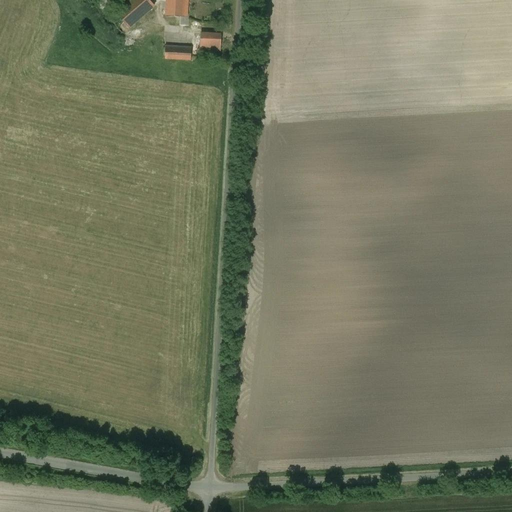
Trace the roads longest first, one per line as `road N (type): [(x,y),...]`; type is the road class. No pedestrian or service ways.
road 1 (unclassified): [(209,488),(239,0)]
road 2 (unclassified): [(209,488),(511,472)]
road 3 (unclassified): [(0,452),(209,488)]
